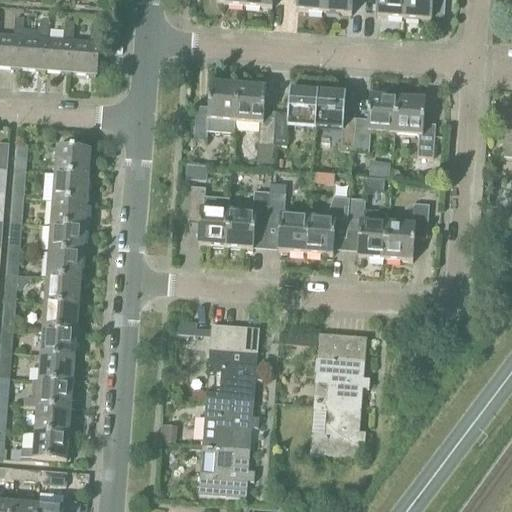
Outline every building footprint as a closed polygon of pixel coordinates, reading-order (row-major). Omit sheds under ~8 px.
[(244,9),(244,0),(217,0),(217,7),(244,9)] [(273,0),(244,0),(244,9),(273,11),(273,0)] [(297,0),(297,13),(324,15),(324,0),(297,0)] [(353,0),(324,0),(324,15),(353,17),(353,0)] [(404,22),(405,0),(378,0),(377,20),(404,22)] [(405,0),(404,22),(433,24),(433,20),(444,20),(445,0),(446,0),(405,0)] [(15,21),(14,32),(23,32),(24,22),(16,21),(15,21)] [(23,40),(20,71),(46,73),(48,42),(49,24),(40,23),(39,41),(23,40)] [(65,25),(65,35),(73,36),(74,25),(65,25)] [(91,27),(90,37),(99,38),(100,27),(91,27)] [(111,34),(110,44),(119,45),(120,35),(111,34)] [(0,38),(0,69),(20,71),(23,40),(0,38)] [(48,42),(46,73),(71,75),(73,44),(48,42)] [(73,44),(71,75),(97,77),(100,46),(73,44)] [(235,134),(235,125),(238,89),(211,87),(209,111),(197,110),(195,143),(206,144),(207,136),(234,138),(235,134)] [(258,148),(274,149),(276,116),(265,115),(267,92),(238,89),(235,125),(235,134),(259,136),(258,148)] [(288,129),(315,131),(318,95),(290,93),(289,117),(276,116),(274,149),(287,150),(288,129)] [(341,154),(353,155),(356,122),(345,121),(347,98),(318,95),(315,131),(342,133),(341,154)] [(371,135),(394,137),(397,101),(370,99),(368,123),(356,122),(353,155),(369,156),(371,135)] [(426,104),(397,101),(394,137),(420,139),(418,160),(433,161),(436,128),(424,127),(426,104)] [(511,161),(511,113),(506,113),(502,161),(511,161)] [(0,147),(0,173),(8,174),(10,148),(0,147)] [(17,149),(15,175),(27,176),(29,150),(17,149)] [(58,151),(56,178),(90,181),(92,154),(58,151)] [(390,170),(370,168),(369,178),(389,180),(390,170)] [(25,201),(27,176),(15,175),(13,201),(25,201)] [(321,177),(312,176),(312,187),(321,188),(321,177)] [(56,178),(54,204),(88,206),(90,181),(56,178)] [(357,188),(366,189),(367,182),(357,181),(357,188)] [(229,203),(206,201),(207,192),(191,191),(188,224),(200,225),(198,248),(226,251),(229,215),(229,203)] [(267,241),(268,230),(270,196),(255,195),(253,211),(247,216),(229,215),(226,251),(254,253),(255,240),(267,241)] [(272,196),(270,196),(268,230),(267,241),(278,242),(277,254),(305,256),(308,221),(284,219),(286,197),(272,196)] [(23,227),(25,201),(13,201),(11,226),(23,227)] [(326,222),(308,221),(305,256),(333,258),(334,242),(346,243),(347,236),(349,203),(334,201),(326,222)] [(347,236),(359,237),(357,260),(384,262),(387,226),(372,225),(372,214),(364,213),(365,204),(349,203),(347,236)] [(54,204),(52,229),(86,232),(88,206),(54,204)] [(412,228),(387,226),(384,262),(413,264),(415,241),(427,242),(430,208),(414,207),(412,228)] [(21,254),(23,227),(11,226),(9,253),(21,254)] [(52,229),(50,256),(84,259),(86,232),(52,229)] [(19,280),(21,254),(9,253),(7,279),(19,280)] [(50,256),(48,282),(82,284),(84,259),(50,256)] [(19,280),(7,279),(5,305),(16,306),(19,280)] [(48,282),(46,308),(79,311),(82,284),(48,282)] [(15,331),(16,306),(5,305),(3,330),(15,331)] [(78,336),(79,311),(46,308),(44,333),(78,336)] [(177,327),(176,339),(196,341),(196,333),(191,328),(188,327),(177,327)] [(210,354),(222,355),(224,330),(212,329),(210,354)] [(3,330),(1,356),(13,357),(15,331),(3,330)] [(236,331),(224,330),(222,355),(234,356),(236,331)] [(248,332),(236,331),(234,356),(246,357),(248,332)] [(260,333),(248,332),(246,357),(258,358),(260,333)] [(44,333),(42,359),(75,362),(78,336),(44,333)] [(318,362),(317,362),(330,363),(332,339),(319,338),(318,362)] [(332,339),(330,363),(341,364),(343,340),(332,339)] [(341,364),(353,365),(355,341),(343,340),(341,364)] [(355,341),(353,365),(365,366),(367,342),(355,341)] [(207,396),(206,403),(254,407),(256,384),(262,385),(262,375),(256,374),(258,358),(246,357),(234,356),(222,355),(210,354),(209,375),(221,376),(219,397),(207,396)] [(0,373),(0,382),(11,383),(13,357),(1,356),(0,373)] [(42,359),(40,385),(73,388),(75,362),(42,359)] [(365,366),(353,365),(341,364),(330,363),(317,362),(314,411),(361,415),(363,392),(369,392),(370,383),(364,382),(365,366)] [(0,408),(9,410),(11,383),(0,382),(0,408)] [(24,411),(38,412),(71,414),(73,388),(40,385),(38,402),(25,401),(24,411)] [(203,444),(203,450),(250,454),(252,432),(258,432),(259,422),(253,422),(254,407),(206,403),(203,444)] [(0,435),(6,436),(9,410),(0,408),(0,435)] [(359,436),(361,415),(314,411),(311,438),(309,458),(357,462),(359,446),(365,446),(366,437),(359,436)] [(38,412),(36,438),(69,440),(71,414),(38,412)] [(36,438),(34,454),(20,453),(19,465),(34,467),(34,464),(67,467),(68,457),(71,457),(72,443),(69,442),(69,440),(36,438)] [(248,476),(250,454),(203,450),(202,456),(215,457),(213,478),(201,477),(199,498),(246,502),(248,485),(254,486),(255,476),(248,476)] [(0,483),(14,484),(15,473),(0,471),(0,483)] [(14,484),(40,486),(41,475),(15,473),(14,484)] [(68,477),(41,475),(40,486),(45,489),(67,491),(68,477)]
